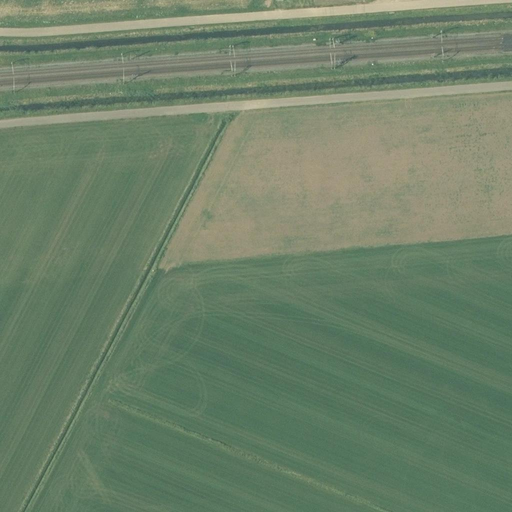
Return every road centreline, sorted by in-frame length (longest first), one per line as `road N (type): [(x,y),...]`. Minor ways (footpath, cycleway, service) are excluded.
road 1 (motorway): [(511,137),(0,176)]
road 2 (motorway): [(0,203),(511,165)]
road 3 (unclassified): [(511,88),(0,126)]
road 4 (unclassified): [(0,32),(486,0)]
